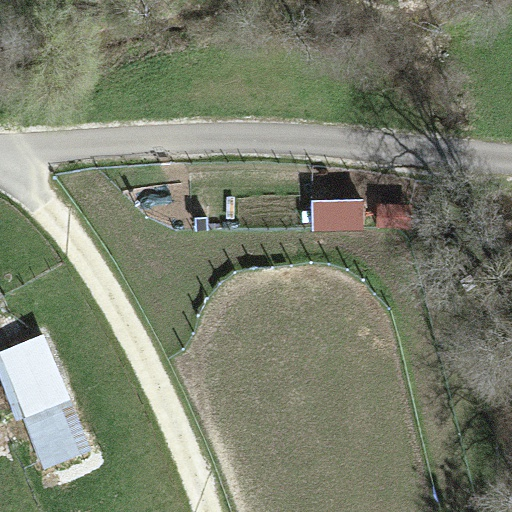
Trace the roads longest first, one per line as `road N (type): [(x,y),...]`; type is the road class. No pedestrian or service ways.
road 1 (track): [(3,163),(220,135),(511,163)]
road 2 (track): [(3,163),(134,334),(209,511)]
